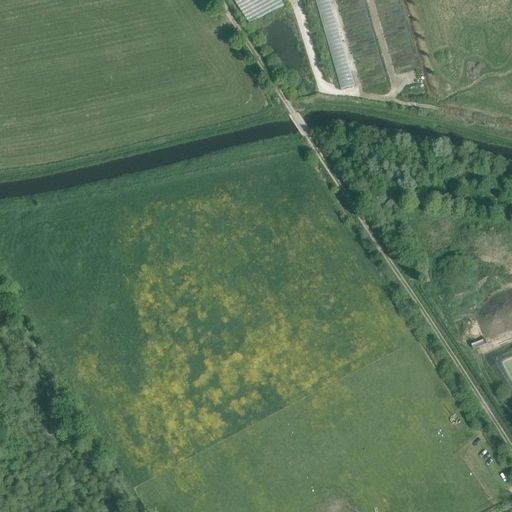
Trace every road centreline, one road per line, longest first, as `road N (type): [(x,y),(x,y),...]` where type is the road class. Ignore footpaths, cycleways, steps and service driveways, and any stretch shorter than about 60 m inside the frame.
road 1 (track): [(511,447),(293,112)]
road 2 (track): [(293,112),(219,0)]
